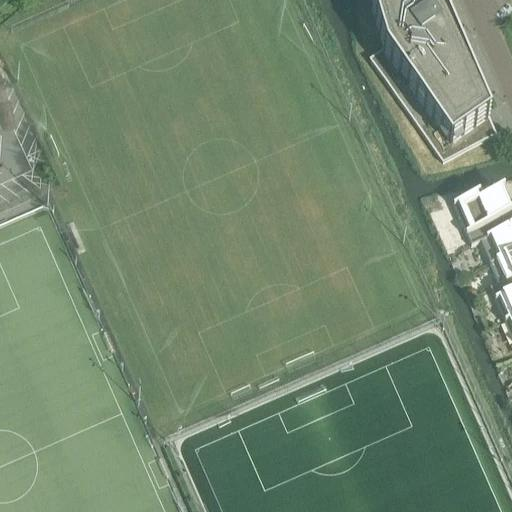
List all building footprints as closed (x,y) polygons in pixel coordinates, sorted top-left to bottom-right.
[(496,138),(448,30),(444,20),(437,11),(429,0),(367,0),(382,53),(368,63),(442,167),(496,138)] [(488,228),(509,219),(509,218),(500,198),(503,196),(502,195),(477,206),(475,201),(479,200),(478,198),(452,210),(452,211),(453,211),(465,238),(464,238),(465,240),(465,239),(469,249),(469,250),(493,239),(488,228)] [(511,216),(509,218),(509,219),(488,228),(493,239),(469,250),(470,251),(479,246),(488,267),(488,268),(511,256),(511,216)] [(511,256),(488,268),(489,268),(498,288),(488,293),(489,293),(511,283),(511,256)] [(511,283),(489,293),(489,294),(490,294),(494,303),(493,304),(494,305),(495,305),(504,325),(503,326),(511,322),(511,283)] [(477,299),(473,291),(465,295),(468,303),(477,299)] [(511,322),(503,326),(504,327),(511,344),(511,322)]
